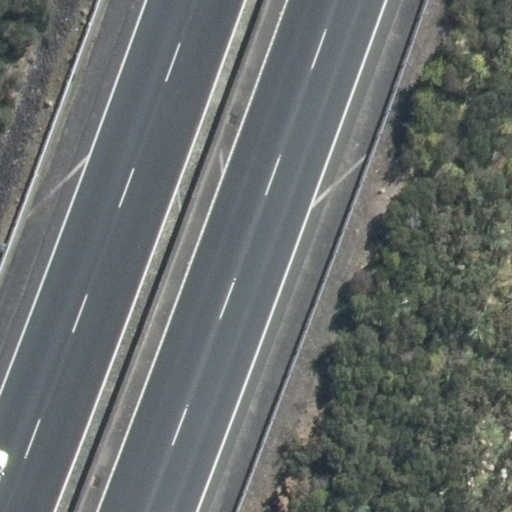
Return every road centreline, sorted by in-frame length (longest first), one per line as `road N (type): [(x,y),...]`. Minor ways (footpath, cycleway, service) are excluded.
road 1 (motorway): [(4,511),(194,0)]
road 2 (motorway): [(337,0),(148,511)]
